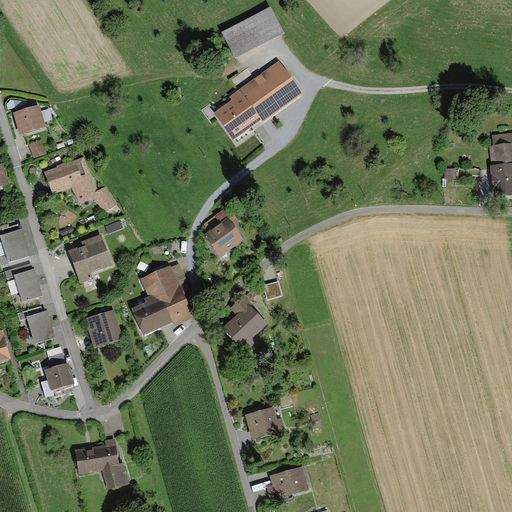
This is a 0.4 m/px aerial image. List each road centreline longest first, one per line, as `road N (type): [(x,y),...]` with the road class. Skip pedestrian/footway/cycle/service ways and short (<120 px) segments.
road 1 (residential): [(511,210),(351,213),(280,250),(197,327)]
road 2 (residential): [(95,415),(0,107)]
road 3 (residential): [(254,511),(197,327)]
road 4 (track): [(329,84),(361,92),(511,89)]
road 5 (residential): [(95,415),(120,403),(197,327)]
road 6 (track): [(318,83),(283,55),(208,75)]
